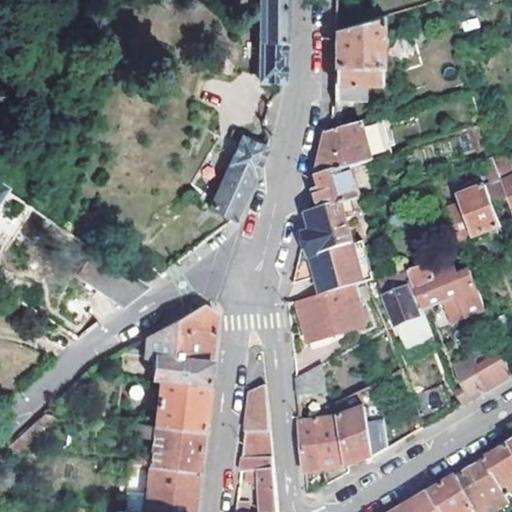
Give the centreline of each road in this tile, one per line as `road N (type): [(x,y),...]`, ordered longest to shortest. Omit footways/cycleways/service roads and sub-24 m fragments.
road 1 (residential): [(252,283),(218,276),(186,284),(80,350),(0,421)]
road 2 (residential): [(252,283),(301,78),(297,0)]
road 3 (residential): [(252,283),(270,321),(295,511)]
road 4 (residential): [(211,511),(233,323),(252,283)]
road 5 (residential): [(342,511),(511,409)]
